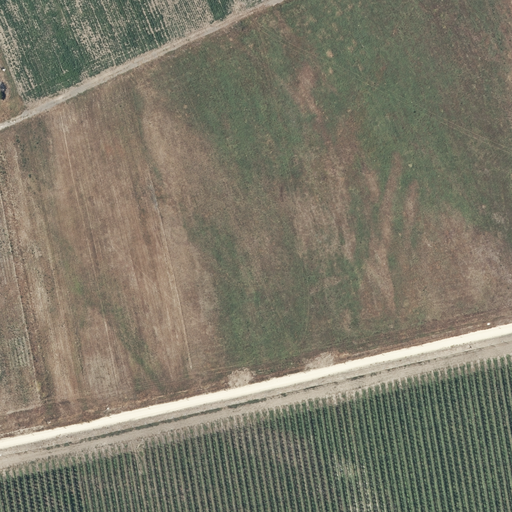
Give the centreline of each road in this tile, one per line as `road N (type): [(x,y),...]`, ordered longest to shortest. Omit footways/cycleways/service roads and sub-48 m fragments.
road 1 (track): [(0,444),(511,328)]
road 2 (track): [(285,0),(0,126)]
